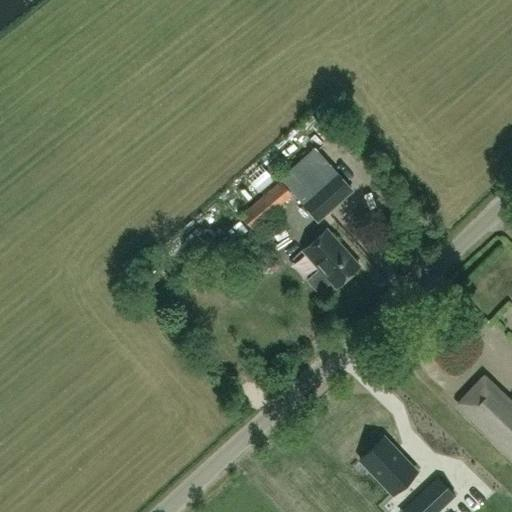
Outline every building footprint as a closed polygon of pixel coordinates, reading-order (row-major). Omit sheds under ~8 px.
[(314,147),(280,178),(301,202),(336,171),(314,147)] [(317,220),(352,189),(336,171),(301,202),(317,220)] [(252,227),(293,193),(281,180),(241,214),(252,227)] [(335,286),(359,265),(326,228),(302,250),(320,269),(308,279),(318,291),(330,280),(335,286)] [(511,457),(511,406),(483,379),(458,405),(511,457)] [(383,437),(360,459),(393,494),(416,472),(383,437)] [(427,489),(419,496),(409,505),(415,511),(434,511),(454,494),(438,478),(427,489)]
